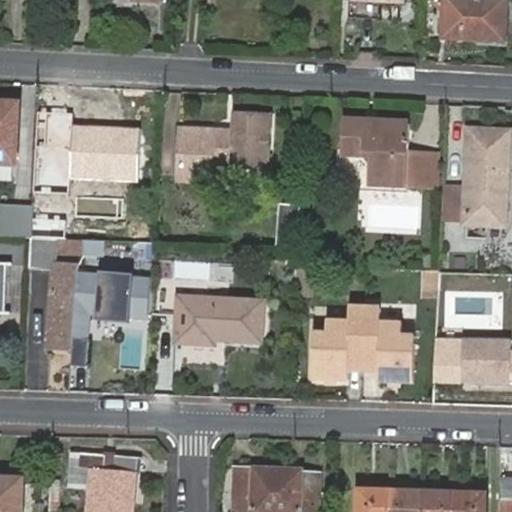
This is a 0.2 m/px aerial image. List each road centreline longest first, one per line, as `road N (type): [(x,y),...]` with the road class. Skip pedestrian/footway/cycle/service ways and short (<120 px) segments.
road 1 (residential): [(0,61),(511,86)]
road 2 (residential): [(219,423),(511,429)]
road 3 (residential): [(0,414),(219,423)]
